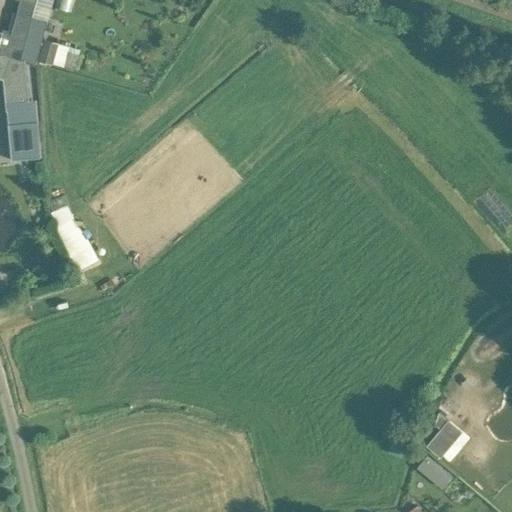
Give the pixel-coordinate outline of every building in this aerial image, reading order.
[(21,59),(25,60),(26,56),(38,59),(47,25),(31,21),(33,14),(18,10),(11,36),(0,32),(0,54),(5,54),(21,59)] [(29,100),(25,60),(21,59),(5,54),(0,54),(0,77),(3,78),(6,111),(8,110),(11,142),(36,138),(35,124),(36,124),(33,100),(29,100)] [(72,219),(58,227),(81,270),(94,263),(81,240),(87,237),(72,219)] [(399,424),(389,452),(405,458),(415,429),(399,424)] [(430,460),(419,468),(428,479),(438,470),(430,460)]
